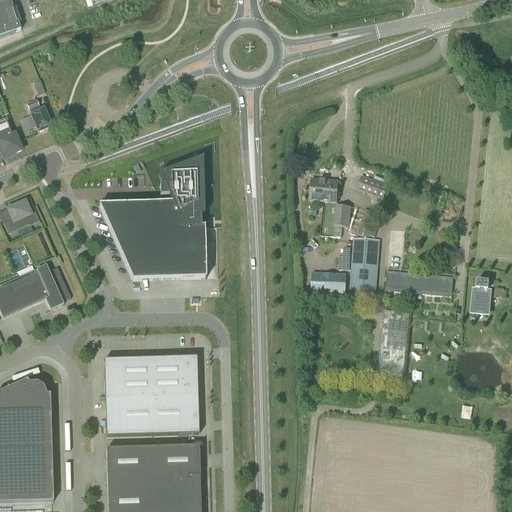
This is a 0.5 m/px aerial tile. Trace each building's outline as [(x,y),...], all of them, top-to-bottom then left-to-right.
[(0,0),(0,36),(19,30),(8,0),(0,0)] [(33,74),(28,63),(1,75),(6,86),(33,74)] [(40,83),(33,86),(38,97),(44,95),(40,83)] [(35,102),(32,96),(24,100),(31,116),(30,116),(38,134),(51,128),(43,110),(40,111),(36,101),(35,102)] [(14,136),(6,118),(0,121),(0,152),(2,156),(4,159),(7,158),(7,159),(14,156),(14,155),(21,152),(14,136)] [(99,207),(99,208),(133,282),(206,280),(204,229),(200,229),(200,217),(204,217),(202,175),(159,176),(164,187),(159,187),(160,189),(161,189),(161,193),(161,197),(160,197),(160,198),(168,198),(171,205),(99,207)] [(383,201),(388,187),(361,177),(356,191),(383,201)] [(325,194),(326,182),(311,181),(309,203),(323,204),(324,194),(325,194)] [(324,194),(323,204),(337,205),(339,183),(326,182),(325,194),(324,194)] [(29,228),(39,223),(29,201),(8,211),(12,221),(3,225),(8,236),(17,231),(28,226),(29,228)] [(349,230),(351,208),(335,207),(333,228),(349,230)] [(369,240),(377,216),(365,211),(356,236),(369,240)] [(375,303),(379,242),(353,241),(349,301),(375,303)] [(34,272),(31,267),(16,273),(19,279),(0,287),(0,313),(3,320),(44,301),(49,313),(63,306),(62,304),(70,300),(57,270),(48,274),(45,267),(34,272)] [(452,296),(454,279),(387,273),(385,290),(452,296)] [(311,295),(345,296),(346,276),(312,275),(311,295)] [(486,318),(487,304),(489,283),(477,282),(474,317),(486,318)] [(403,379),(409,315),(384,312),(378,377),(403,379)] [(175,362),(175,360),(103,362),(106,439),(188,437),(187,407),(197,407),(197,389),(195,390),(194,370),(186,362),(175,362)] [(0,505),(51,504),(52,504),(51,450),(49,397),(46,397),(45,393),(43,389),(41,388),(38,386),(37,385),(36,385),(34,385),(32,385),(30,385),(28,386),(27,382),(0,394),(0,505)] [(469,420),(470,410),(457,409),(456,418),(469,420)] [(196,511),(195,499),(195,479),(199,479),(199,448),(198,448),(198,449),(106,451),(107,511),(199,511),(196,511)]
